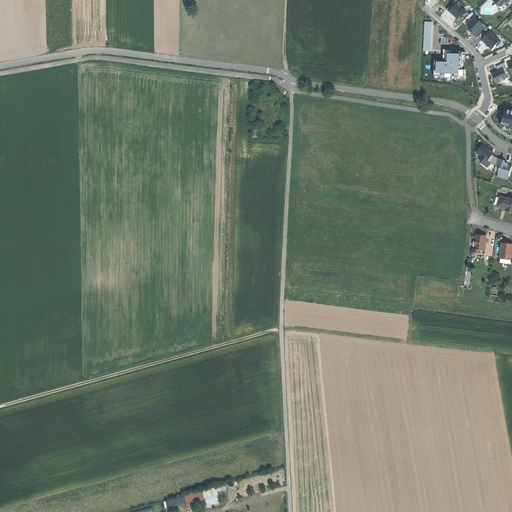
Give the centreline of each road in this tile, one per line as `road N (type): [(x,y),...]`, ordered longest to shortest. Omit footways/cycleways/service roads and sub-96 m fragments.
road 1 (track): [(291,511),(281,326),(295,80)]
road 2 (unclassified): [(0,65),(97,50),(264,69),(295,80)]
road 3 (unclassified): [(475,117),(433,99),(295,80)]
